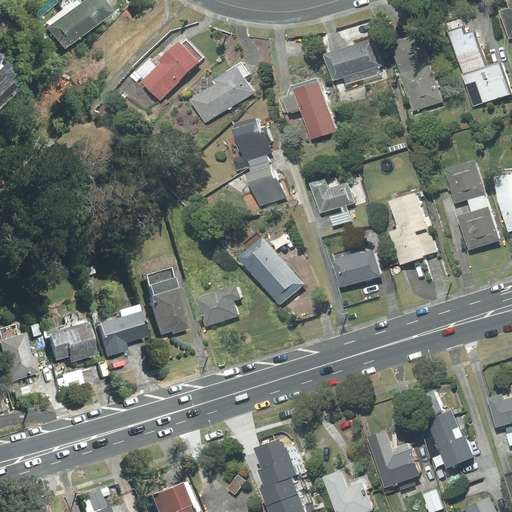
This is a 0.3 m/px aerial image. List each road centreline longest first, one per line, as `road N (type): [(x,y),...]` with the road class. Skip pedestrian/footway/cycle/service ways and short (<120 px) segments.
road 1 (secondary): [(120,428),(511,307)]
road 2 (secondary): [(120,428),(0,479)]
road 3 (residential): [(214,0),(261,11),(340,0)]
road 4 (secondary): [(0,454),(120,428)]
